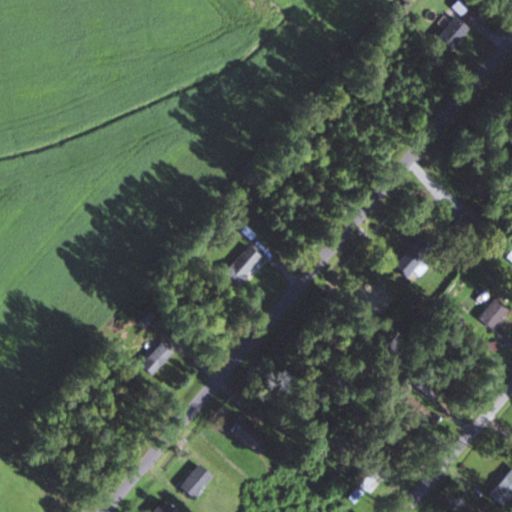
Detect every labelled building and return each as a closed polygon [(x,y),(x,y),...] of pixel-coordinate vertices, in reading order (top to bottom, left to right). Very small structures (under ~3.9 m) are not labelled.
[(446,49),(464,27),(449,15),(431,37),(446,49)] [(260,258),(245,244),(216,274),(230,288),(260,258)] [(412,274),(414,270),(417,272),(423,265),(402,248),(386,267),(401,279),(408,271),(412,274)] [(474,318),(486,328),(503,308),(492,298),(474,318)] [(134,364),(146,376),(167,354),(155,342),(134,364)] [(408,392),(422,403),(431,391),(417,380),(408,392)] [(257,438),(238,420),(225,433),(244,451),(257,438)] [(342,497),(352,506),(383,474),(368,459),(349,478),(355,484),(342,497)] [(208,477),(195,465),(173,487),(187,500),(208,477)] [(497,508),(511,491),(511,468),(509,465),(483,495),(497,508)] [(172,511),(161,500),(149,511),(172,511)]
